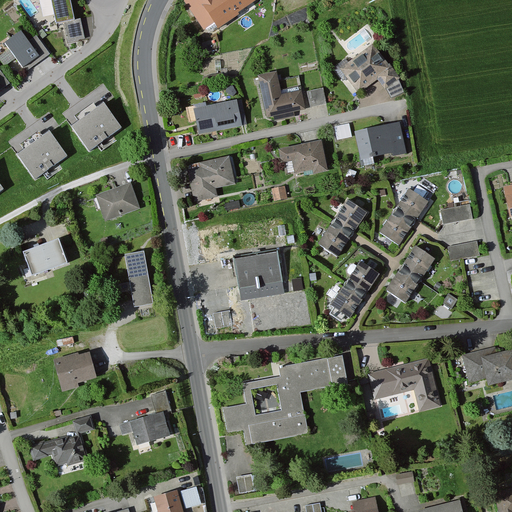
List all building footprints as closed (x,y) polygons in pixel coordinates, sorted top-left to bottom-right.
[(68,0),(50,0),(56,26),(64,25),(73,23),(68,0)] [(190,0),(184,4),(201,32),(214,24),(217,29),(237,17),(235,14),(253,3),(251,0),(190,0)] [(73,23),(64,25),(68,44),(84,41),(80,21),(73,23)] [(22,66),(38,55),(22,31),(6,41),(22,66)] [(41,57),(49,52),(37,34),(29,39),(41,57)] [(387,68),(372,47),(339,71),(357,95),(376,80),(384,91),(399,80),(389,67),(387,68)] [(0,91),(8,85),(0,74),(0,91)] [(275,75),(257,78),(265,120),(272,118),(272,122),(292,118),(291,114),(304,112),(300,94),(280,98),(275,75)] [(321,90),(306,93),(309,109),(324,106),(321,90)] [(74,115),(77,120),(97,108),(94,103),(74,115)] [(235,103),(193,112),(198,137),(241,128),(235,103)] [(91,148),(120,128),(105,106),(76,126),(91,148)] [(350,123),(336,125),(337,138),(352,136),(350,123)] [(406,153),(400,124),(354,134),(360,160),(367,158),(365,154),(376,151),(377,157),(392,153),(392,156),(406,153)] [(32,176),(61,157),(46,135),(17,154),(32,176)] [(320,143),(278,152),(280,164),(291,161),(294,174),(311,171),(312,175),(326,172),(320,143)] [(234,186),(228,159),(199,165),(200,170),(187,173),(193,204),(215,199),(213,190),(234,186)] [(129,185),(95,198),(104,223),(139,211),(129,185)] [(511,187),(503,189),(510,219),(511,218),(511,187)] [(283,188),(270,191),(273,202),(286,199),(283,188)] [(427,205),(408,192),(379,234),(398,247),(427,205)] [(366,213),(347,200),(317,245),(337,258),(366,213)] [(469,206),(440,212),(443,226),(472,220),(469,206)] [(58,242),(22,255),(30,277),(66,264),(58,242)] [(475,243),(447,248),(450,264),(461,262),(461,260),(478,257),(475,243)] [(433,261),(415,249),(386,292),(404,304),(433,261)] [(152,302),(144,252),(124,255),(132,305),(152,302)] [(275,255),(234,262),(238,290),(280,283),(275,255)] [(378,277),(360,264),(331,307),(349,319),(378,277)] [(304,289),(303,278),(293,279),(294,290),(304,289)] [(215,326),(231,325),(231,310),(214,311),(215,326)] [(469,385),(486,380),(488,388),(511,380),(511,352),(498,356),(495,348),(461,357),(469,385)] [(75,386),(95,381),(89,357),(79,359),(78,357),(54,363),(62,394),(76,390),(75,386)] [(341,358),(326,360),(331,389),(346,386),(341,358)] [(326,360),(277,369),(279,379),(242,386),(245,406),(222,410),(226,434),(242,431),(245,447),(307,436),(300,395),(331,389),(326,360)] [(427,361),(368,376),(375,401),(414,391),(420,412),(439,407),(427,361)] [(164,391),(152,394),(157,412),(169,409),(164,391)] [(162,415),(130,424),(133,434),(136,447),(169,438),(162,415)] [(71,424),(76,438),(79,437),(78,435),(93,431),(89,418),(71,424)] [(122,437),(133,434),(130,424),(119,427),(122,437)] [(44,443),(31,447),(34,461),(44,458),(44,456),(51,454),(54,467),(67,464),(68,467),(85,462),(79,437),(76,438),(54,444),(54,442),(44,445),(44,443)] [(410,475),(396,477),(398,487),(412,485),(410,475)] [(239,494),(254,491),(251,477),(236,479),(239,494)] [(196,490),(180,494),(185,510),(200,506),(196,490)] [(511,511),(511,490),(494,495),(498,511),(511,511)] [(181,511),(176,494),(154,500),(157,511),(181,511)] [(376,511),(374,500),(353,504),(354,511),(376,511)]
